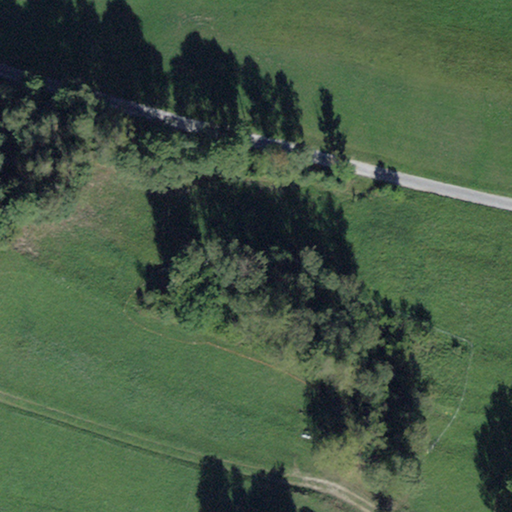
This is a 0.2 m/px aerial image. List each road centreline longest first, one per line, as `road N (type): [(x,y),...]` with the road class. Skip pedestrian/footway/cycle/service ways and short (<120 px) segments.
road 1 (track): [(0,67),(263,147),(511,200)]
road 2 (track): [(367,511),(0,395)]
